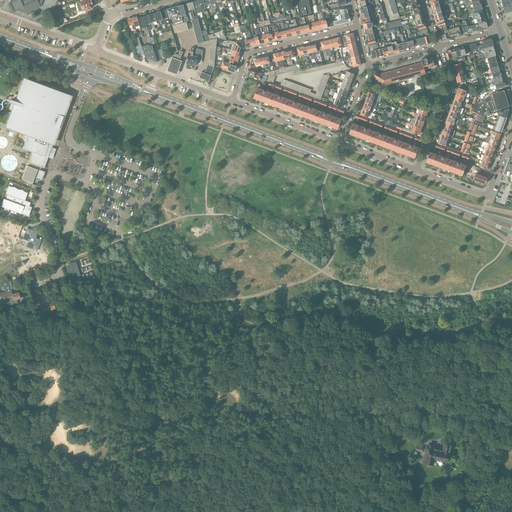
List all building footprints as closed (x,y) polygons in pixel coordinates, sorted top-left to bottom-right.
[(11,0),(16,9),(17,10),(25,13),(25,12),(26,13),(40,7),(40,6),(41,5),(42,0),(11,0)] [(91,4),(90,1),(89,0),(81,0),(82,2),(76,4),(77,8),(75,9),(66,12),(67,17),(76,14),(76,11),(81,10),(81,11),(82,10),(82,11),(85,10),(89,9),(89,8),(91,8),(91,5),(91,4)] [(197,0),(193,1),(197,13),(202,12),(198,0),(197,0)] [(308,0),(297,0),(301,13),(302,13),(303,15),(311,13),(308,0)] [(431,3),(432,8),(439,6),(439,4),(443,3),(443,2),(445,1),(444,0),(440,0),(431,3)] [(411,4),(412,7),(410,8),(411,11),(413,10),(420,8),(418,2),(411,4)] [(183,4),(185,12),(188,11),(189,15),(190,16),(187,17),(188,20),(192,19),(188,3),(183,4)] [(187,17),(185,12),(183,4),(178,6),(181,16),(184,15),(184,18),(182,19),(183,23),(186,22),(188,21),(188,20),(187,17)] [(481,4),(480,5),(473,7),(473,8),(468,9),(469,13),(482,9),(481,7),(482,7),(481,4)] [(178,6),(167,9),(170,19),(171,24),(172,26),(175,25),(178,24),(181,23),(183,23),(182,19),(181,16),(178,6)] [(162,25),(164,25),(160,11),(159,10),(157,11),(157,12),(156,13),(158,21),(160,20),(162,25)] [(148,15),(152,27),(152,30),(155,29),(153,22),(157,21),(154,13),(148,15)] [(327,27),(326,19),(324,20),(322,13),(319,13),(323,28),(325,27),(325,28),(328,27),(327,27)] [(349,18),(348,13),(341,15),(338,15),(339,20),(333,22),(334,26),(345,23),(344,19),(349,18)] [(409,22),(411,22),(416,20),(423,18),(421,13),(414,15),(411,16),(412,19),(409,20),(408,20),(409,22)] [(149,28),(152,27),(148,15),(143,16),(148,31),(150,30),(149,28)] [(310,15),(314,30),(316,29),(317,30),(319,30),(317,22),(314,22),(313,17),(314,17),(314,15),(310,15)] [(145,29),(146,34),(148,34),(148,31),(143,16),(139,18),(142,28),(144,27),(145,29)] [(373,16),(369,17),(362,18),(363,24),(370,22),(369,19),(374,18),(373,16)] [(127,19),(129,26),(132,25),(133,29),(135,28),(135,27),(132,17),(127,19)] [(302,22),(305,32),(308,32),(310,32),(308,24),(305,24),(304,17),(301,18),(302,22)] [(293,20),(296,35),(299,34),(299,35),(301,34),(299,26),(297,27),(296,25),(297,25),(297,23),(296,23),(295,19),(293,20)] [(232,20),(233,27),(235,33),(241,32),(240,29),(238,23),(234,24),(233,20),(232,20)] [(472,31),(479,29),(488,27),(486,22),(478,25),(477,25),(477,24),(470,26),(467,27),(468,32),(472,31)] [(282,39),(280,31),(278,31),(276,24),(274,25),(274,26),(275,29),(277,39),(280,39),(282,39)] [(273,41),(271,33),(269,34),(267,26),(265,27),(268,42),(271,41),(271,42),(273,41)] [(256,29),(260,44),(262,43),(262,44),(264,43),(262,35),(260,36),(258,29),(256,29)] [(423,37),(425,44),(430,42),(426,29),(417,32),(418,35),(422,33),(424,33),(425,36),(423,37)] [(449,33),(448,30),(447,30),(445,30),(446,31),(445,32),(445,34),(445,35),(441,36),(442,38),(443,39),(450,37),(448,33),(449,33)] [(247,32),(251,46),(253,45),(253,46),(255,45),(253,37),(251,38),(249,31),(247,32)] [(402,43),(404,50),(409,48),(407,41),(404,42),(402,34),(400,34),(402,43)] [(138,37),(138,36),(135,37),(141,54),(144,53),(142,46),(138,37)] [(396,41),(399,51),(404,50),(402,43),(399,44),(398,38),(397,36),(395,37),(395,39),(396,41)] [(214,39),(209,40),(203,42),(204,42),(203,42),(204,46),(210,47),(216,47),(216,42),(216,39),(216,38),(214,39)] [(476,46),(477,49),(493,45),(491,39),(490,39),(481,41),(482,45),(476,46)] [(246,48),(244,40),(235,42),(241,48),(244,48),(246,48)] [(321,43),(318,44),(320,50),(325,49),(326,56),(329,55),(325,40),(323,41),(323,42),(321,42),(321,43)] [(241,48),(235,42),(231,41),(230,43),(232,44),(231,49),(230,50),(240,53),(241,51),(240,51),(241,48)] [(144,53),(145,58),(157,62),(157,60),(154,52),(152,45),(151,43),(149,44),(142,46),(144,53)] [(313,57),(310,44),(308,45),(306,46),(308,53),(310,53),(312,59),(315,58),(314,57),(313,57)] [(312,44),(310,44),(313,57),(314,57),(315,58),(316,58),(315,55),(320,53),(318,44),(315,44),(312,44)] [(375,49),(374,45),(369,46),(370,48),(372,47),(373,51),(370,51),(372,57),(373,58),(377,57),(375,49)] [(474,56),(480,54),(494,50),(493,45),(477,49),(474,50),(471,51),(469,52),(469,53),(470,57),(474,56)] [(295,50),(295,52),(296,56),(301,55),(303,61),(305,60),(301,46),(299,47),(299,48),(297,48),(297,49),(295,50)] [(288,50),(286,50),(290,63),(291,63),(291,65),(293,65),(291,57),(295,56),(294,52),(292,52),(291,49),(289,50),(288,50)] [(494,50),(480,54),(482,58),(495,54),(496,54),(494,50)] [(174,55),(171,54),(172,53),(167,52),(167,55),(170,57),(180,60),(183,52),(180,51),(178,55),(175,53),(174,55)] [(344,60),(348,58),(359,56),(358,54),(357,51),(350,53),(350,56),(344,57),(344,60)] [(230,59),(238,61),(238,59),(239,57),(227,53),(227,54),(222,52),(221,54),(231,57),(230,59)] [(277,61),(279,69),(282,68),(277,52),(275,53),(273,54),(273,55),(271,56),(273,62),(277,61)] [(263,56),(265,67),(266,70),(268,69),(267,63),(269,63),(270,66),(272,66),(270,56),(268,56),(267,55),(265,56),(265,55),(263,56)] [(182,60),(172,57),(167,70),(177,74),(182,60)] [(379,74),(375,72),(373,77),(378,80),(380,86),(408,79),(408,80),(409,81),(412,80),(412,79),(412,78),(425,74),(424,69),(434,66),(432,58),(427,59),(427,57),(426,58),(421,59),(422,63),(379,74)] [(220,68),(221,67),(224,68),(224,69),(227,70),(227,69),(228,69),(228,70),(233,71),(235,71),(236,66),(221,61),(220,61),(219,66),(215,65),(215,67),(220,68)] [(462,62),(460,63),(452,65),(454,71),(462,69),(461,65),(463,65),(462,62)] [(209,81),(209,80),(214,67),(208,65),(207,64),(204,73),(201,72),(199,78),(209,81)] [(249,67),(249,69),(262,73),(262,74),(266,75),(267,75),(264,73),(262,70),(262,71),(257,69),(257,67),(250,65),(249,65),(249,67)] [(267,76),(266,75),(262,74),(262,73),(249,69),(248,69),(248,70),(246,74),(247,76),(251,77),(252,78),(252,77),(254,78),(257,79),(257,78),(260,79),(266,81),(267,76)] [(338,75),(344,77),(352,80),(354,74),(346,71),(345,75),(342,74),(342,73),(339,72),(338,75)] [(342,82),(350,85),(352,80),(344,77),(338,75),(337,77),(340,78),(344,79),(342,82)] [(501,76),(493,79),(494,82),(492,82),(492,84),(502,81),(502,80),(503,79),(502,77),(501,77),(501,76)] [(12,111),(7,125),(6,126),(26,133),(23,141),(25,142),(23,148),(32,151),(28,162),(44,168),(49,155),(50,155),(51,154),(51,153),(51,152),(50,152),(59,126),(61,123),(63,120),(64,119),(66,116),(65,117),(63,116),(70,97),(59,93),(60,89),(44,83),(43,87),(24,80),(18,95),(14,94),(12,100),(11,100),(10,103),(11,103),(9,110),(12,111)] [(342,82),(340,88),(348,91),(350,85),(342,82)] [(269,104),(272,93),(269,92),(260,89),(261,85),(259,84),(257,88),(253,98),(269,104)] [(466,91),(468,86),(463,86),(462,89),(458,88),(457,90),(456,93),(464,96),(466,93),(468,93),(468,91),(466,91)] [(348,91),(340,88),(338,94),(346,96),(348,91)] [(478,103),(476,108),(475,112),(476,113),(479,114),(485,116),(485,115),(484,112),(483,110),(490,108),(491,111),(508,106),(508,104),(509,103),(509,102),(509,101),(509,100),(508,96),(507,94),(506,93),(505,93),(504,91),(503,91),(490,95),(490,97),(484,99),(485,102),(480,104),(478,103)] [(366,97),(374,100),(375,101),(376,98),(374,97),(376,94),(368,92),(366,97)] [(275,94),(272,93),(269,104),(284,109),(287,99),(284,98),(279,96),(275,94)] [(454,98),(454,99),(462,102),(463,99),(465,99),(466,97),(464,96),(456,93),(455,96),(454,98)] [(338,94),(336,99),(343,102),(346,96),(338,94)] [(372,103),(374,100),(366,97),(364,103),(373,106),(374,104),(372,103)] [(284,109),(299,115),(303,104),(299,103),(290,100),(287,99),(284,109)] [(343,102),(336,99),(334,105),(341,108),(343,102)] [(452,104),(452,105),(460,107),(461,104),(463,105),(464,103),(462,102),(454,99),(453,101),(452,104)] [(364,103),(362,108),(362,109),(369,112),(372,113),(374,107),(373,106),(364,103)] [(314,109),(312,108),(305,106),(305,105),(303,104),(299,115),(314,120),(318,110),(314,109)] [(450,110),(458,113),(460,107),(452,105),(451,107),(450,109),(450,110)] [(425,117),(428,111),(420,108),(418,114),(425,117)] [(509,108),(508,109),(498,112),(499,113),(498,114),(498,116),(499,115),(506,118),(508,113),(510,112),(509,108)] [(372,113),(369,112),(362,109),(360,115),(371,118),(372,116),(373,113),(372,113)] [(320,111),(318,110),(314,120),(329,126),(333,116),(329,114),(329,115),(320,111)] [(458,113),(450,110),(449,112),(448,115),(456,118),(457,115),(459,116),(460,114),(458,113)] [(425,117),(418,114),(415,120),(423,123),(425,117)] [(459,120),(456,118),(448,115),(447,118),(446,120),(446,121),(457,125),(459,120)] [(337,129),(341,119),(335,117),(333,116),(329,126),(337,129)] [(423,123),(415,120),(413,125),(421,128),(423,123)] [(456,128),(457,125),(446,121),(445,124),(444,123),(444,126),(444,127),(452,130),(453,127),(456,128)] [(358,125),(353,123),(349,133),(354,135),(358,125)] [(411,131),(419,134),(421,128),(413,125),(410,124),(407,123),(406,125),(409,126),(408,130),(411,131)] [(373,131),(366,128),(358,125),(354,135),(369,141),(373,131)] [(452,130),(444,127),(443,129),(442,129),(442,132),(452,136),(454,131),(452,130)] [(373,131),(369,141),(384,147),(388,136),(373,131)] [(500,134),(493,131),(490,137),(498,140),(498,139),(499,139),(499,137),(499,136),(500,134)] [(451,139),(452,136),(442,132),(441,135),(440,134),(439,137),(440,137),(440,138),(448,141),(449,138),(451,139)] [(388,136),(384,147),(399,152),(403,142),(388,136)] [(490,137),(488,143),(496,146),(496,145),(497,143),(498,140),(490,137)] [(448,141),(440,138),(439,140),(438,140),(437,142),(438,143),(437,143),(446,147),(448,141)] [(415,158),(418,148),(403,142),(399,152),(415,158)] [(496,146),(488,143),(486,149),(494,151),(495,149),(495,148),(496,146)] [(486,149),(484,155),(491,157),(492,157),(493,154),(494,151),(486,149)] [(511,151),(511,155),(510,159),(509,159),(509,158),(507,161),(503,174),(510,176),(510,178),(510,179),(511,178),(511,151)] [(430,152),(426,162),(431,164),(435,154),(430,152)] [(431,164),(435,165),(447,170),(451,160),(447,159),(439,156),(439,155),(435,154),(431,164)] [(491,157),(484,155),(482,161),(489,163),(490,163),(491,161),(490,160),(491,157)] [(451,160),(447,170),(462,176),(466,165),(462,164),(453,161),(451,160)] [(488,166),(489,163),(482,161),(481,163),(480,163),(479,163),(478,165),(478,166),(487,169),(488,169),(489,166),(488,166)] [(27,182),(31,183),(32,183),(37,170),(27,166),(22,180),(27,182)] [(486,181),(487,180),(486,180),(487,178),(479,174),(481,169),(476,167),(475,170),(477,171),(476,173),(474,173),(473,175),(475,176),(473,180),(485,184),(486,181)] [(45,172),(43,171),(39,170),(36,178),(42,180),(45,172)] [(21,214),(28,216),(32,207),(29,206),(30,203),(31,203),(24,200),(27,193),(24,191),(22,189),(19,190),(16,189),(14,187),(12,187),(8,186),(5,194),(7,194),(5,199),(3,199),(0,207),(4,208),(6,210),(9,210),(11,211),(13,213),(16,212),(21,214)] [(36,232),(37,231),(34,230),(34,231),(26,229),(23,239),(28,241),(26,247),(37,250),(41,240),(35,238),(37,232),(36,232)] [(68,266),(66,267),(71,282),(81,279),(76,262),(68,264),(68,266)] [(0,292),(0,298),(2,305),(3,310),(18,306),(16,300),(20,299),(18,292),(12,294),(9,284),(8,282),(6,282),(0,284),(0,291),(2,290),(1,287),(3,286),(4,292),(0,292)] [(46,292),(49,304),(50,307),(44,308),(43,306),(42,306),(39,296),(33,298),(36,309),(38,308),(40,316),(56,311),(54,305),(55,304),(51,290),(46,292)] [(451,443),(445,441),(443,451),(433,449),(434,444),(429,443),(428,446),(426,446),(424,458),(423,458),(422,462),(423,462),(423,463),(433,465),(434,459),(449,462),(450,457),(448,457),(451,443)]
